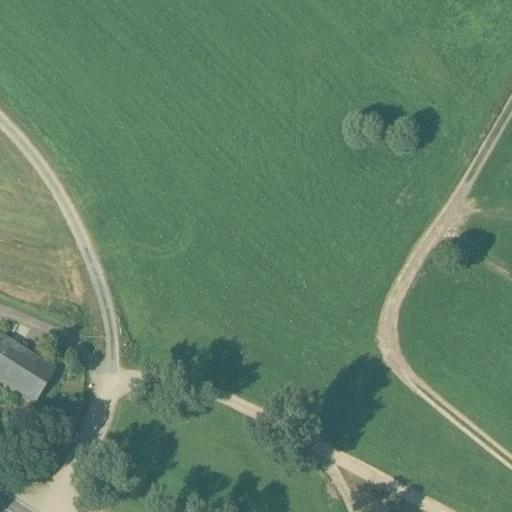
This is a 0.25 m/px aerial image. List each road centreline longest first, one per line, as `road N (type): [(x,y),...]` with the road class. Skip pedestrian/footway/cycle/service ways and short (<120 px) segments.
road 1 (track): [(511,455),(390,356),(386,316),(511,99)]
road 2 (track): [(103,382),(207,394),(292,430),(438,511)]
